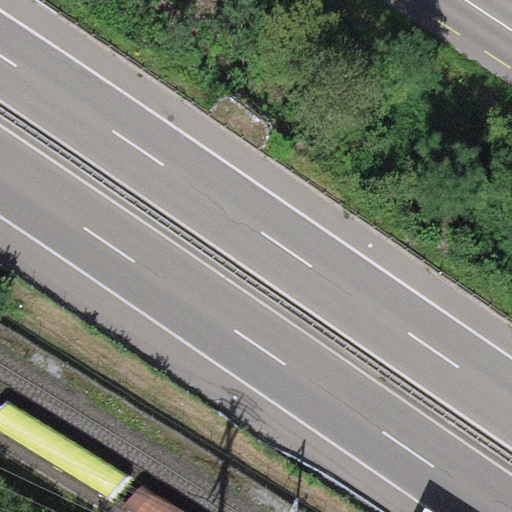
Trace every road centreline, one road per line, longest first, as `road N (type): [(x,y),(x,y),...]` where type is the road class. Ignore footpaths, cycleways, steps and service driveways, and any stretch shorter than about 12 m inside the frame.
road 1 (motorway): [(511,401),(0,53)]
road 2 (motorway): [(0,170),(500,511)]
